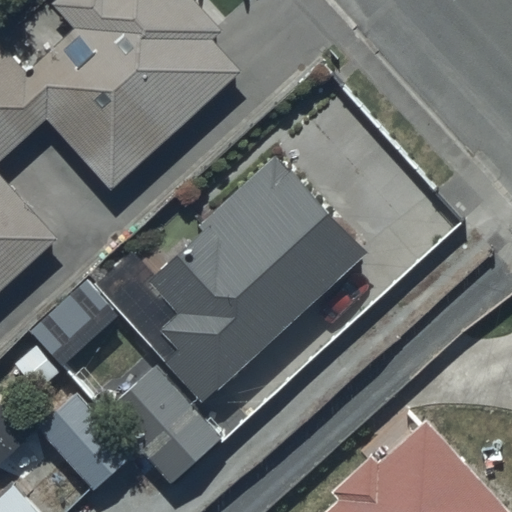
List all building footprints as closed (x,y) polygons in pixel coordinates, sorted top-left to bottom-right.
[(0,300),(63,244),(0,172),(0,168),(52,123),(111,191),(245,73),(217,41),(226,33),(197,0),(59,0),(57,3),(80,29),(30,74),(1,41),(0,41),(0,300)] [(369,253),(277,156),(202,227),(208,233),(153,285),(183,317),(165,335),(182,353),(171,363),(210,404),(369,253)] [(124,320),(90,280),(31,330),(65,370),(124,320)] [(224,437),(157,367),(107,415),(174,485),(224,437)] [(79,394),(38,429),(95,496),(136,461),(79,394)] [(511,511),(511,508),(430,421),(383,465),(374,455),(334,493),(343,503),(333,511),(511,511)] [(39,511),(17,487),(0,502),(0,511),(39,511)]
